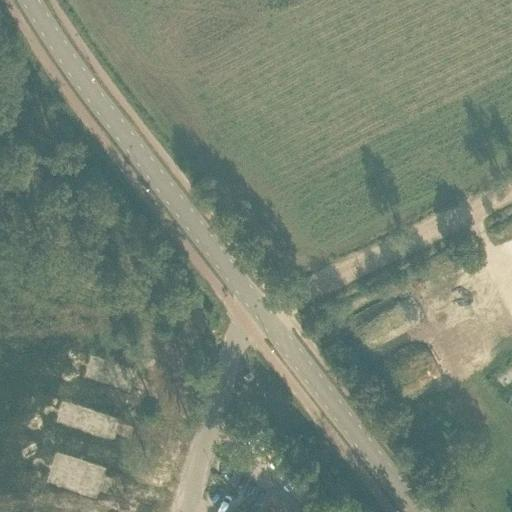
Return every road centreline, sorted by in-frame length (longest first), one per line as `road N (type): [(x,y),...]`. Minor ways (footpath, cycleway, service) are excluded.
road 1 (tertiary): [(412,511),(99,103),(30,0)]
road 2 (track): [(511,194),(281,310)]
